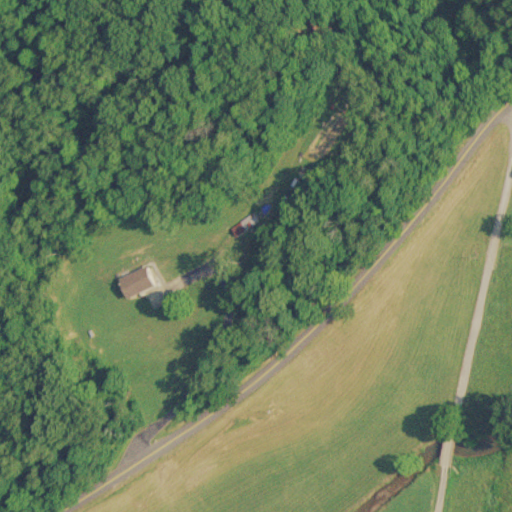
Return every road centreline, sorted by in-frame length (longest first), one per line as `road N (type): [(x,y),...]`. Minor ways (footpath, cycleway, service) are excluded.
road 1 (tertiary): [(35,511),(290,357),(427,213),(484,127),(511,103)]
road 2 (residential): [(434,511),(462,335),(511,137)]
